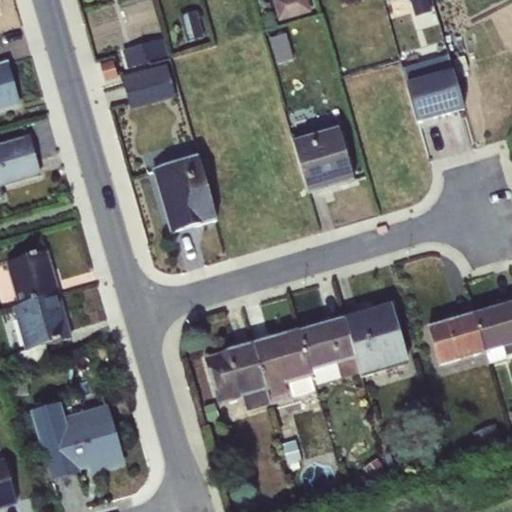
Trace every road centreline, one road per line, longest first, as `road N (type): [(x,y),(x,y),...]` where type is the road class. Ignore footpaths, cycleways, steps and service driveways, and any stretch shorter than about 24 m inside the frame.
road 1 (residential): [(135,315),(504,200)]
road 2 (residential): [(42,0),(135,315)]
road 3 (residential): [(135,315),(191,511)]
